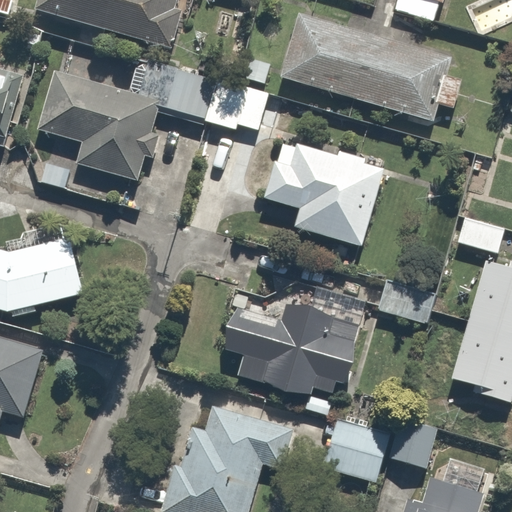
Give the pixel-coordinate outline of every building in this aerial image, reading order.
[(32,0),(28,13),(169,57),(186,0),(32,0)] [(441,0),(389,0),(387,10),(429,20),(433,0),(434,0),(441,2),(441,0)] [(362,103),(421,121),(426,103),(450,110),(459,80),(434,73),(441,51),(294,8),(274,78),(343,98),(338,114),(357,119),(362,103)] [(233,126),(254,132),(264,90),(169,65),(158,107),(197,117),(196,122),(231,131),(233,126)] [(20,72),(0,66),(0,136),(3,137),(20,72)] [(47,69),(30,129),(75,142),(68,164),(130,182),(153,100),(47,69)] [(362,246),(379,166),(360,162),(361,155),(270,139),(256,200),(291,209),(286,228),(362,246)] [(457,219),(451,245),(494,255),(500,229),(457,219)] [(0,312),(5,314),(77,293),(63,235),(7,249),(0,247),(0,312)] [(511,266),(478,257),(443,377),(465,384),(463,389),(502,401),(511,367),(511,266)] [(263,383),(261,392),(303,400),(306,386),(328,390),(330,382),(347,385),(361,324),(321,315),(323,308),(277,298),(273,317),(227,306),(215,328),(215,351),(233,355),(228,376),(263,383)] [(0,411),(30,419),(36,395),(21,391),(33,347),(0,338),(0,411)] [(381,437),(347,426),(353,406),(330,399),(323,423),(331,425),(317,468),(370,485),(381,452),(420,465),(432,426),(389,413),(381,437)] [(186,428),(174,464),(169,462),(152,511),(243,511),(260,463),(278,469),(290,432),(207,404),(197,432),(186,428)] [(473,511),(479,496),(414,474),(401,511),(473,511)]
